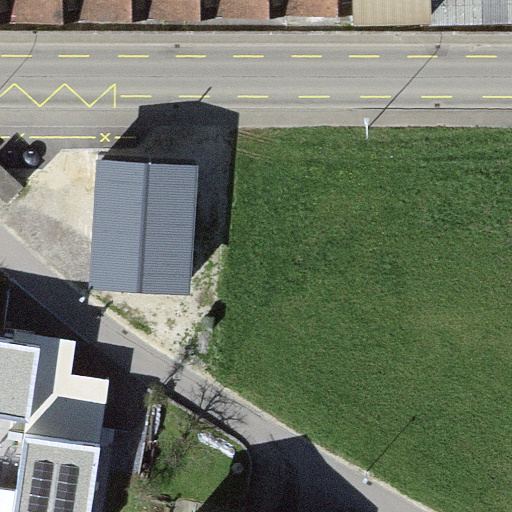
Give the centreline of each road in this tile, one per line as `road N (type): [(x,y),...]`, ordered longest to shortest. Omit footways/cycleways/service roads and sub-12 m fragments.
road 1 (primary): [(0,74),(511,75)]
road 2 (residential): [(0,246),(121,346),(400,511)]
